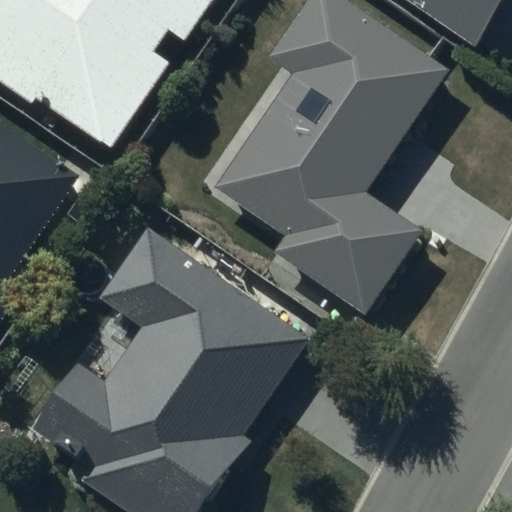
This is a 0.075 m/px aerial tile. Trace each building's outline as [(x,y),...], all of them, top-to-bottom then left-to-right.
[(129,157),(231,0),(0,0),(0,79),(53,114),(56,109),(129,157)] [(458,80),(342,0),(322,0),(273,72),(299,89),(228,193),(298,241),(285,260),(370,319),(431,230),(380,194),(458,80)] [(511,0),(410,0),(492,55),(511,25),(511,0)] [(9,287),(81,183),(0,126),(0,345),(30,301),(9,287)] [(319,344),(157,236),(109,309),(150,336),(117,385),(90,368),(44,437),(100,474),(92,487),(128,511),(221,511),(259,456),(249,449),(319,344)]
